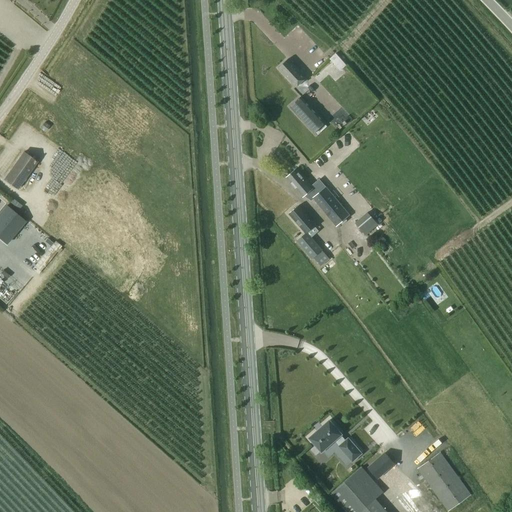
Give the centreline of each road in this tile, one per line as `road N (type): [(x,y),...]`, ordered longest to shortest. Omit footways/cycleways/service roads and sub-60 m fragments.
road 1 (secondary): [(258,511),(224,0)]
road 2 (unclassified): [(0,115),(74,0)]
